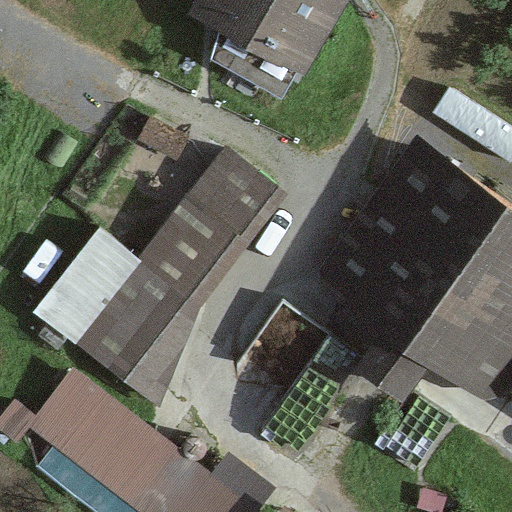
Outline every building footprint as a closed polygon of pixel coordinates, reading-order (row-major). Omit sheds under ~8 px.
[(335,0),(201,0),(198,6),(229,23),(214,50),(286,89),(335,0)] [(187,132),(152,112),(139,134),(174,154),(187,132)] [(511,358),(511,199),(417,135),(324,270),(394,319),(379,341),(413,365),(430,342),(494,386),(511,358)] [(107,227),(41,311),(158,402),(197,306),(288,193),(229,160),(150,261),(107,227)] [(257,511),(260,509),(76,376),(33,435),(139,511),(257,511)]
